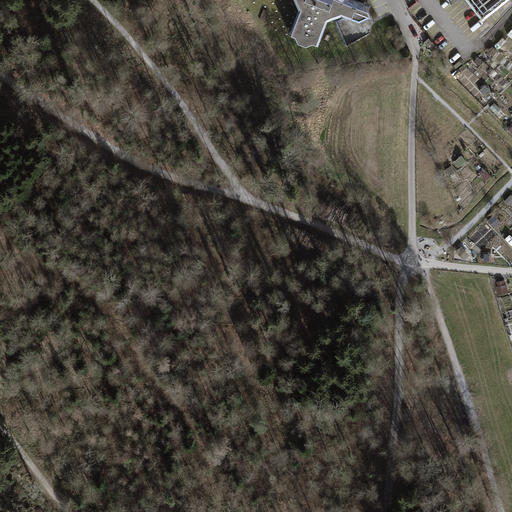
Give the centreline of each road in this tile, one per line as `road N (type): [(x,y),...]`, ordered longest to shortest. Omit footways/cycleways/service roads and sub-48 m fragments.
road 1 (track): [(0,74),(133,160),(419,263)]
road 2 (track): [(502,511),(419,263)]
road 3 (track): [(385,511),(397,319),(403,279),(419,263)]
road 4 (track): [(92,0),(190,114),(239,197)]
